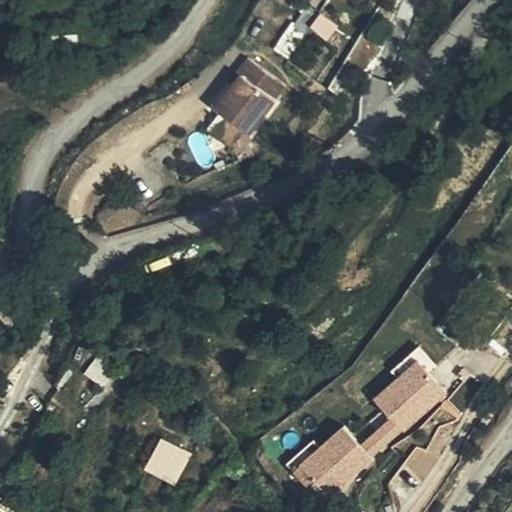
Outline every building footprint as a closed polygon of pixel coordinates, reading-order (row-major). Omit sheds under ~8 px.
[(66,32),(29,31),(29,47),(66,47),(66,32)] [(252,126),(287,77),(249,49),(239,63),(243,66),(217,101),(229,109),(245,121),(252,126)] [(245,121),(229,109),(217,125),(233,137),(245,121)] [(239,136),(241,145),(254,143),(251,133),(239,136)] [(294,470),(328,505),(446,391),(413,356),(369,398),(387,417),(360,444),(341,425),(294,470)] [(144,470),(175,484),(190,453),(159,438),(144,470)] [(0,511),(19,511),(0,496),(0,511)]
